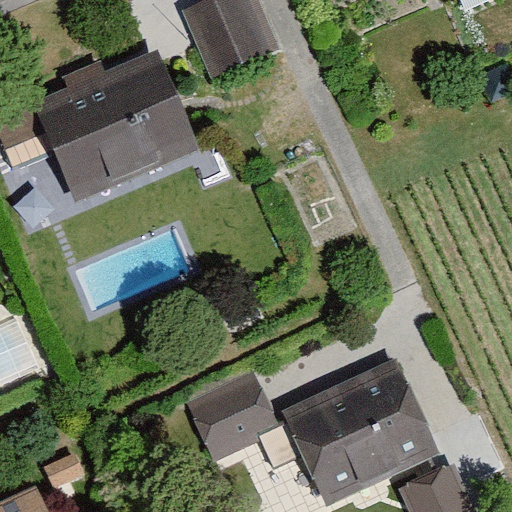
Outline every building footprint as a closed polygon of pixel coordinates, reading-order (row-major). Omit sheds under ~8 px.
[(257,0),(221,0),(190,14),(219,80),(281,53),(257,0)] [(41,103),(81,199),(208,147),(167,51),(41,103)] [(409,360),(292,413),(337,510),(454,457),(409,360)] [(84,455),(53,469),(63,491),(94,477),(84,455)] [(0,507),(0,511),(64,511),(51,483),(0,507)] [(487,511),(483,499),(451,511),(450,511),(487,511)]
